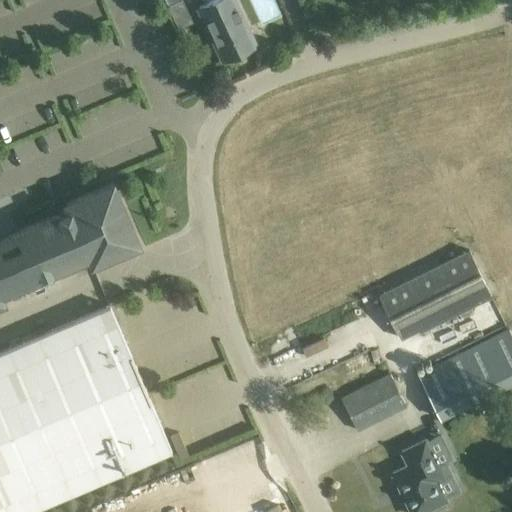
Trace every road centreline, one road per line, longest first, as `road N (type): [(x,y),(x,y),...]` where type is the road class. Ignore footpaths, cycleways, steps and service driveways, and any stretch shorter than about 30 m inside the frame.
road 1 (unclassified): [(315,511),(226,319),(204,224),(202,141),(229,101),(261,84),(511,12)]
road 2 (unknown): [(204,224),(175,250),(0,321)]
road 3 (unknown): [(163,121),(110,133),(9,179),(0,175)]
road 4 (unknown): [(141,63),(0,111)]
